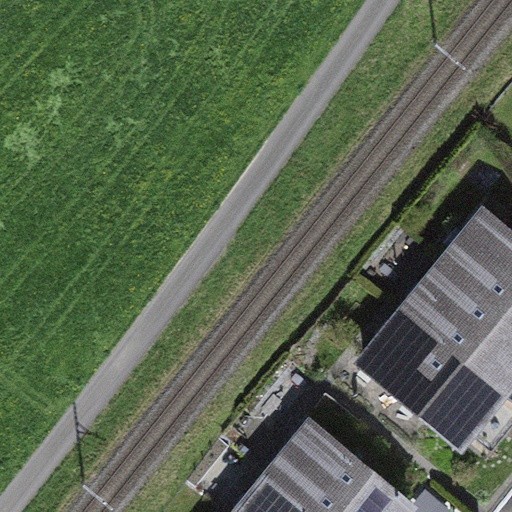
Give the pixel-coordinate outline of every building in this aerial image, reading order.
[(511,313),(511,233),(485,212),(446,260),(511,313)] [(497,381),(511,361),(511,313),(446,260),(406,308),(497,381)] [(457,429),(497,381),(406,308),(367,357),(457,429)] [(319,511),(396,511),(405,502),(308,422),(268,471),(319,511)] [(319,511),(268,471),(234,511),(319,511)]
